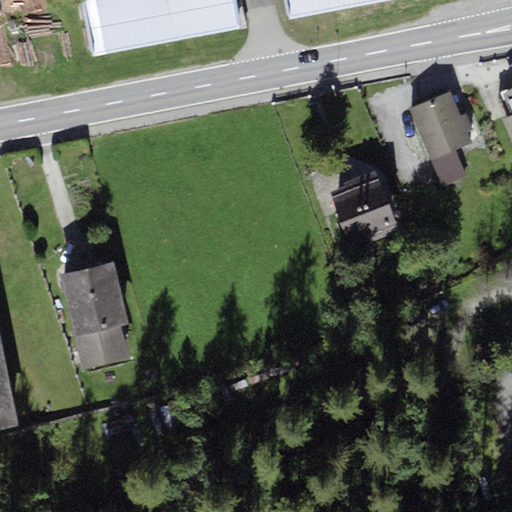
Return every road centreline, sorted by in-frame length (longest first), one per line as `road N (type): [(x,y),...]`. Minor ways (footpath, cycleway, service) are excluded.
road 1 (primary): [(0,124),(511,25)]
road 2 (track): [(511,290),(448,328),(433,384)]
road 3 (track): [(433,384),(415,511)]
